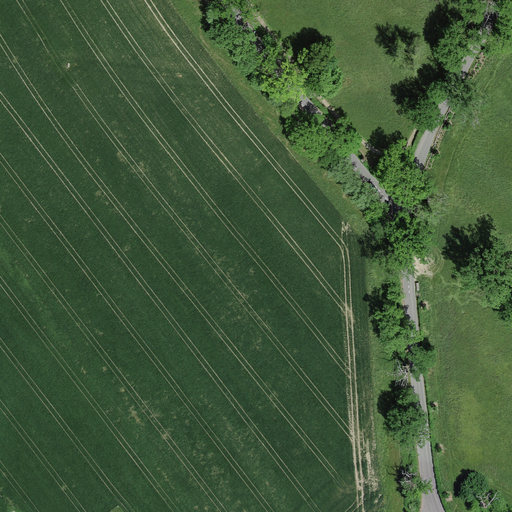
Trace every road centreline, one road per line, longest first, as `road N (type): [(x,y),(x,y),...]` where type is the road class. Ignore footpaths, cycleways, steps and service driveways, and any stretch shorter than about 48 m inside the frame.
road 1 (track): [(182,511),(0,239)]
road 2 (unclassified): [(435,511),(400,216)]
road 3 (unclassified): [(400,216),(225,0)]
road 4 (unclassified): [(503,0),(440,110),(400,216)]
